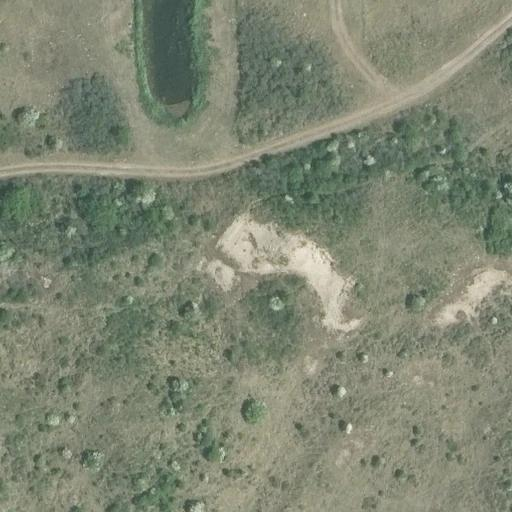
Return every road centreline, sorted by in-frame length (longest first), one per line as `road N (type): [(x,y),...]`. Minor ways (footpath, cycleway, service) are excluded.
road 1 (track): [(0,174),(209,170),(410,95),(511,17)]
road 2 (track): [(391,102),(341,44),(335,0)]
